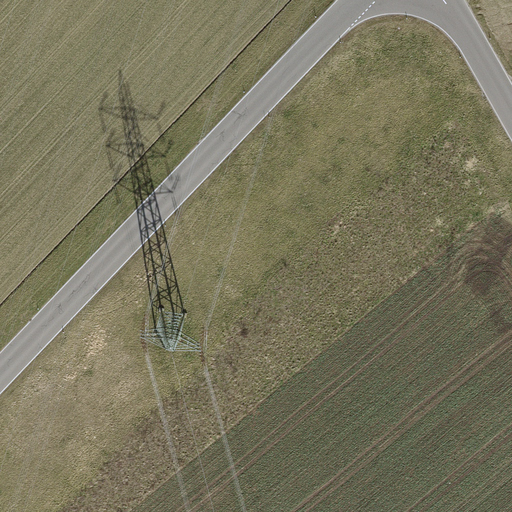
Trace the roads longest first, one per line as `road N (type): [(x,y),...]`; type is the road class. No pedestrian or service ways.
road 1 (tertiary): [(0,369),(360,0)]
road 2 (unclassified): [(442,0),(511,110)]
